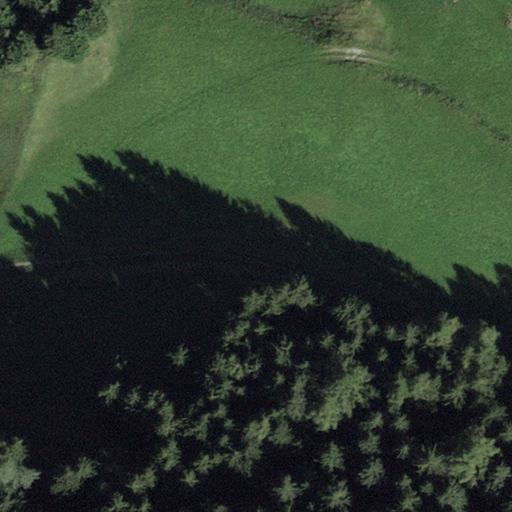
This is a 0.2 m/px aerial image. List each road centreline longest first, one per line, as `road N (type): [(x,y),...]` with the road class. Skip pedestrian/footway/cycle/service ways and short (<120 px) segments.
road 1 (track): [(0,269),(198,253),(511,341)]
road 2 (track): [(0,244),(292,63),(345,54),(412,69)]
